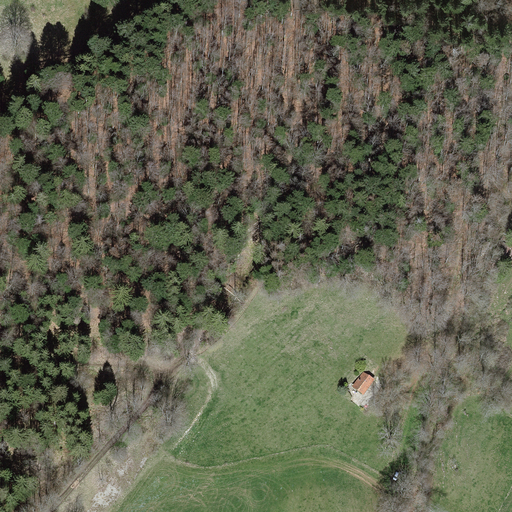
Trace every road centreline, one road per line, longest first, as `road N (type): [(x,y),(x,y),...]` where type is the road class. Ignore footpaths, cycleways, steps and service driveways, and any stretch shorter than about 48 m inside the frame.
road 1 (track): [(184,357),(46,511)]
road 2 (track): [(177,448),(216,387),(203,362),(184,357)]
